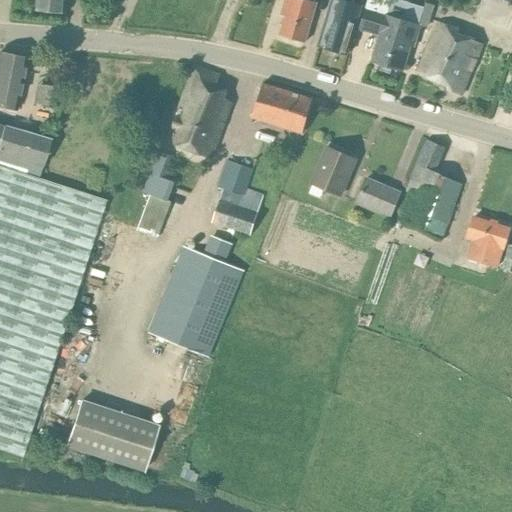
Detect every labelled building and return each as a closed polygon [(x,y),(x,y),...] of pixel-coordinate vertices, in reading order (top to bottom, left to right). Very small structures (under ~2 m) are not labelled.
[(35,0),(34,8),(65,11),(66,0),(35,0)] [(316,1),(315,0),(284,0),(280,14),(284,15),(279,34),(304,42),(316,1)] [(330,0),(317,45),(346,54),(361,4),(348,0),(330,0)] [(386,13),(380,34),(372,61),(402,70),(410,44),(414,46),(421,23),(386,13)] [(457,28),(438,19),(426,43),(416,71),(448,85),(447,88),(461,94),(483,43),(471,38),(471,37),(456,30),(457,28)] [(0,51),(0,105),(16,108),(27,57),(0,51)] [(212,93),(219,74),(195,64),(166,138),(211,156),(232,100),(212,93)] [(302,133),(313,97),(262,82),(251,117),(302,133)] [(37,84),(33,103),(56,108),(60,88),(37,84)] [(0,164),(39,177),(51,139),(0,123),(0,164)] [(443,238),(462,182),(435,170),(445,146),(426,138),(394,216),(443,238)] [(327,145),(311,182),(339,194),(355,157),(327,145)] [(158,238),(171,201),(167,200),(174,181),(164,177),(171,155),(154,149),(140,191),(149,195),(136,231),(158,238)] [(253,169),(226,160),(217,188),(222,190),(211,222),(250,235),(263,196),(246,190),(253,169)] [(39,177),(0,164),(0,448),(22,456),(106,199),(39,177)] [(366,176),(354,203),(390,219),(402,191),(366,176)] [(467,256),(497,266),(510,226),(474,214),(467,236),(472,238),(467,256)] [(245,269),(225,261),(232,244),(210,235),(203,252),(183,244),(147,331),(209,356),(245,269)] [(511,271),(511,250),(508,249),(502,268),(511,271)] [(81,399),(65,447),(143,472),(159,424),(81,399)]
